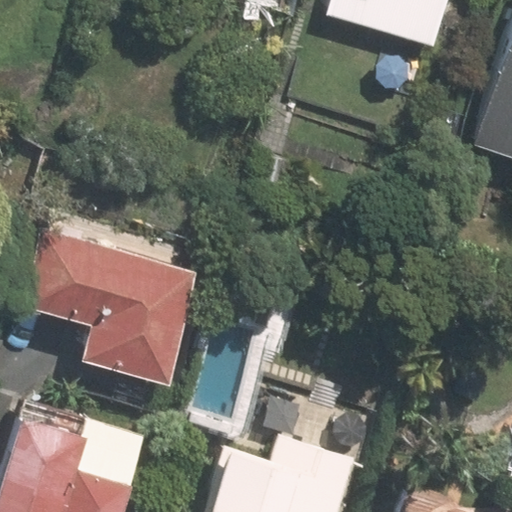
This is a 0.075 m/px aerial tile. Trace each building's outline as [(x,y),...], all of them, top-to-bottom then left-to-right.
[(313,0),(313,2),(415,32),(424,0),(313,0)] [(511,0),(498,0),(459,133),(511,149),(511,0)] [(176,264),(26,220),(5,292),(67,311),(58,344),(144,369),(176,264)] [(228,416),(259,327),(206,308),(175,399),(228,416)] [(65,425),(3,408),(0,418),(0,511),(95,511),(122,423),(70,408),(65,425)] [(319,511),(322,502),(264,485),(273,456),(213,437),(190,511),(319,511)]
